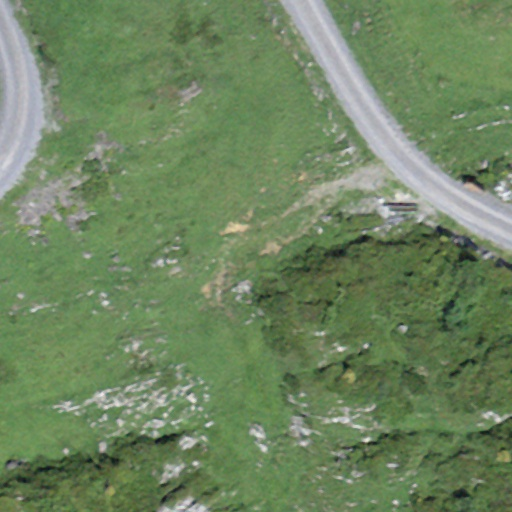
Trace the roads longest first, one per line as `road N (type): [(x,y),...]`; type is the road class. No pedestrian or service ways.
road 1 (track): [(511,231),(417,177),(386,146),(297,0)]
road 2 (track): [(0,14),(14,53),(18,104),(12,151),(0,169)]
